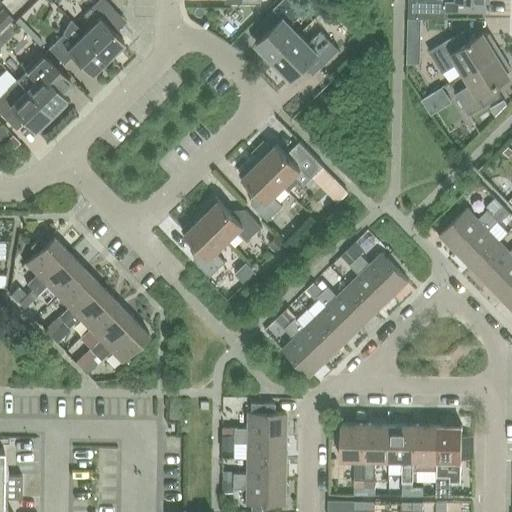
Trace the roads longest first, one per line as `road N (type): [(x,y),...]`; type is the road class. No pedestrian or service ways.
road 1 (residential): [(165,42),(210,41),(266,101),(132,231)]
road 2 (residential): [(360,387),(372,365),(446,296),(493,344),(495,388)]
road 3 (residential): [(306,511),(308,411),(331,386),(360,387)]
road 4 (residential): [(60,157),(165,54),(165,42)]
road 5 (residential): [(360,387),(495,388)]
road 6 (residential): [(495,388),(494,511)]
